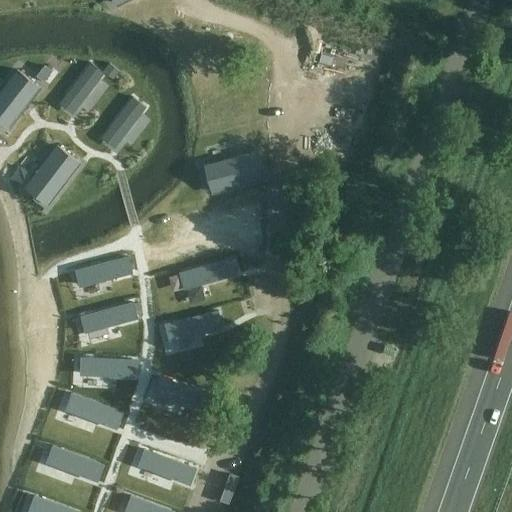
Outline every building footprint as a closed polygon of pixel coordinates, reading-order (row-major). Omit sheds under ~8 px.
[(110,62),(103,70),(114,78),(120,69),(110,62)] [(45,64),(37,75),(44,81),(53,70),(45,64)] [(60,103),(73,114),(105,75),(91,64),(60,103)] [(39,87),(18,70),(0,93),(0,114),(11,123),(39,87)] [(135,96),(101,138),(114,148),(148,106),(135,96)] [(80,162),(58,145),(28,185),(49,202),(80,162)] [(266,177),(259,152),(209,165),(216,191),(266,177)] [(72,265),(79,288),(133,272),(127,250),(72,265)] [(228,251),(177,267),(185,291),(236,275),(228,251)] [(78,309),(85,334),(140,318),(133,294),(78,309)] [(166,325),(171,343),(223,329),(218,311),(166,325)] [(382,353),(394,357),(397,349),(385,344),(382,353)] [(80,356),(80,376),(136,377),(136,356),(80,356)] [(163,371),(155,393),(197,409),(205,387),(163,371)] [(72,391),(65,409),(117,429),(124,412),(72,391)] [(52,445),(45,462),(97,482),(104,465),(52,445)] [(146,448),(139,465),(190,486),(197,469),(146,448)] [(240,475),(230,472),(225,485),(234,489),(240,475)] [(220,500),(230,503),(234,490),(225,487),(220,500)] [(176,511),(128,493),(121,510),(126,511),(176,511)] [(80,511),(34,494),(27,511),(30,511),(80,511)]
